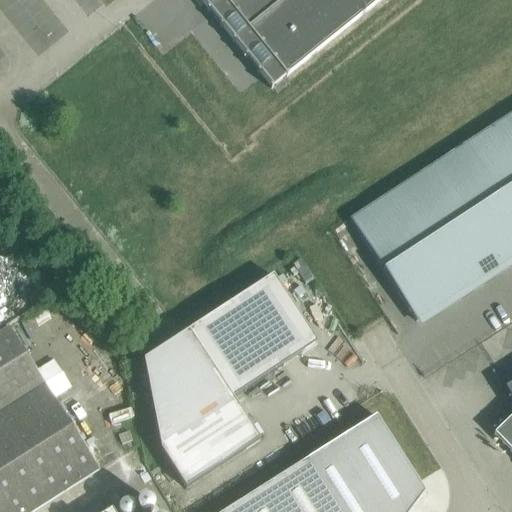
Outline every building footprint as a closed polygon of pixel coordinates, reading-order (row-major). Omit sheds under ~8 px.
[(198,0),(272,90),(289,76),(288,76),(381,0),(198,0)] [(511,114),(423,173),(349,222),(416,322),(490,274),(511,258),(511,114)] [(189,333),(165,348),(145,361),(159,450),(187,492),(261,443),(233,402),(317,346),(273,278),(189,333)] [(0,511),(34,511),(99,471),(9,329),(0,334),(0,511)] [(511,384),(505,389),(511,399),(511,416),(499,425),(501,428),(495,435),(511,452),(511,384)] [(343,511),(312,461),(228,511),(343,511)]
